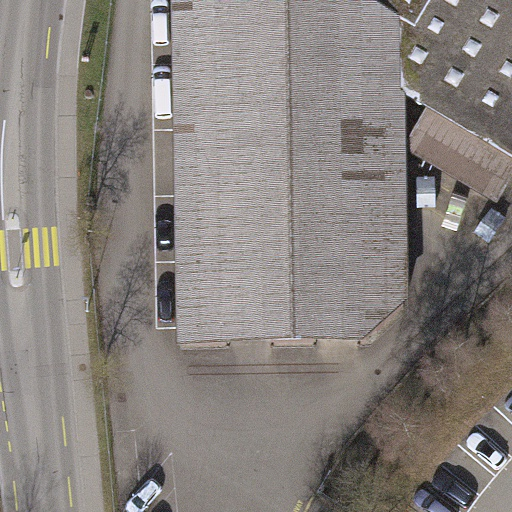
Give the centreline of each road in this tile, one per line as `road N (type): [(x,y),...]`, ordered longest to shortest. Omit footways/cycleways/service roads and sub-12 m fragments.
road 1 (primary): [(36,371),(22,249),(29,0)]
road 2 (primary): [(48,511),(36,371)]
